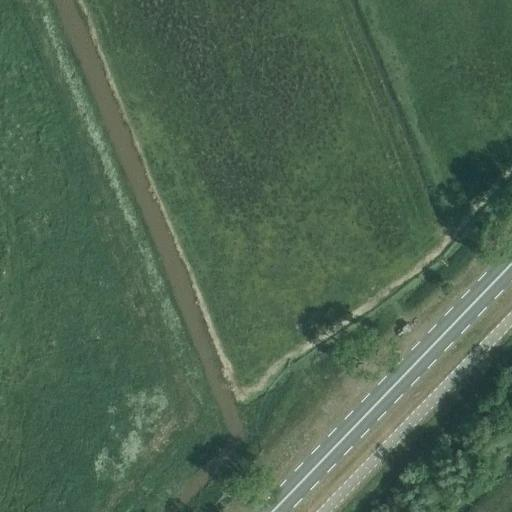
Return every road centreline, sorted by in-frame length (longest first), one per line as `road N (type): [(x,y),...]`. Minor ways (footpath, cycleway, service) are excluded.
road 1 (track): [(143,511),(204,442),(204,405),(35,0)]
road 2 (primary): [(272,511),(511,263)]
